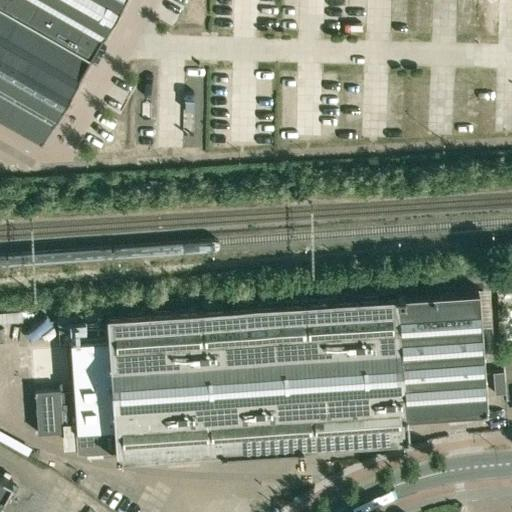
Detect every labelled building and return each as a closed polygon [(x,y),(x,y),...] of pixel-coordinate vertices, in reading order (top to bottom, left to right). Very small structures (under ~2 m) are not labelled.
[(0,0),(0,113),(42,137),(59,108),(90,53),(120,0),(0,0)] [(511,303),(511,275),(497,276),(499,304),(511,303)] [(406,410),(486,404),(479,286),(404,291),(404,289),(397,289),(396,282),(117,301),(117,303),(103,304),(104,311),(59,314),(61,340),(71,339),(72,353),(73,381),(60,381),(60,388),(37,389),(39,431),(76,431),(78,448),(83,450),(86,449),(87,455),(221,446),(221,447),(303,442),(303,441),(305,440),(309,447),(323,446),(327,439),(408,433),(406,410)] [(505,379),(511,378),(511,350),(502,351),(504,370),(505,379)] [(504,370),(493,371),(495,393),(506,392),(505,379),(504,370)] [(0,511),(0,501),(12,480),(0,472),(0,511)]
